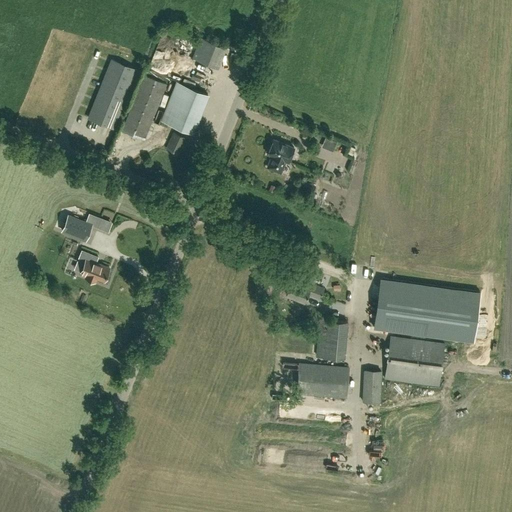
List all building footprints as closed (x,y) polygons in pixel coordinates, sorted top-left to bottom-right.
[(198,56),(201,41),(192,40),(190,55),(198,56)] [(172,71),(176,58),(158,52),(153,65),(172,71)] [(112,127),(136,69),(112,59),(89,118),(112,127)] [(144,140),(167,84),(144,75),(122,131),(144,140)] [(192,132),(208,93),(176,81),(161,120),(192,132)] [(179,154),(187,138),(174,132),(166,148),(179,154)] [(294,147),(273,139),(268,153),(272,155),(267,167),(280,172),(285,161),(288,162),(294,147)] [(326,170),(336,174),(339,165),(330,161),(326,170)] [(314,185),(305,180),(301,188),(311,192),(314,185)] [(326,182),(321,197),(334,201),(339,187),(326,182)] [(225,213),(228,205),(222,203),(219,211),(225,213)] [(68,215),(62,230),(85,239),(91,224),(98,227),(101,218),(89,213),(86,222),(68,215)] [(82,249),(77,260),(84,262),(81,271),(87,274),(85,277),(95,281),(96,277),(104,280),(109,267),(96,262),(98,256),(82,249)] [(308,286),(292,279),(286,294),(304,301),(308,293),(320,298),(324,288),(310,283),(308,286)] [(132,304),(137,293),(114,283),(109,294),(132,304)] [(381,298),(376,330),(458,343),(463,310),(381,298)] [(348,321),(320,319),(316,355),(344,357),(348,321)] [(390,336),(385,378),(439,385),(444,343),(435,342),(431,342),(425,341),(418,340),(410,339),(403,339),(397,337),(390,336)] [(346,397),(349,367),(299,363),(297,392),(346,397)] [(379,402),(381,371),(365,370),(363,401),(379,402)] [(348,447),(351,453),(358,451),(355,444),(348,447)]
